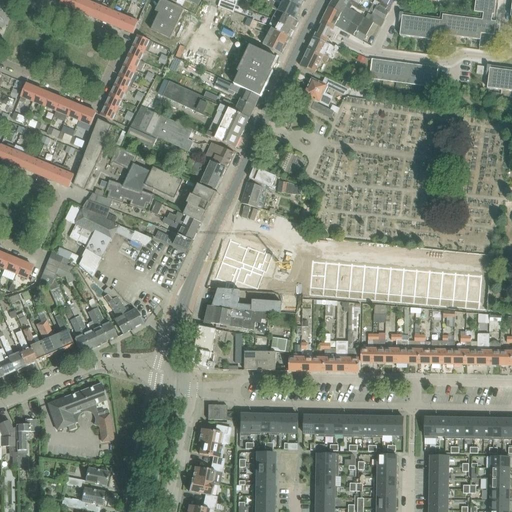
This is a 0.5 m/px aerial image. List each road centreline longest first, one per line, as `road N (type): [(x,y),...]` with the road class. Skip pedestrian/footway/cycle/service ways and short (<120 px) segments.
road 1 (unclassified): [(478,265),(288,250),(216,223)]
road 2 (residential): [(0,62),(93,100),(119,55),(111,33),(26,0)]
road 3 (residential): [(414,379),(248,376),(193,389)]
road 4 (residential): [(193,389),(246,404),(413,408)]
road 5 (tertiary): [(216,223),(310,23)]
road 6 (residential): [(0,401),(100,363),(169,376)]
road 7 (tertiary): [(169,376),(191,281),(216,223)]
road 8 (unclassified): [(0,244),(30,252),(56,203),(49,188),(0,168)]
road 9 (tertiary): [(145,511),(169,376)]
road 10 (unclassified): [(508,63),(374,54)]
road 11 (residential): [(166,511),(193,389)]
